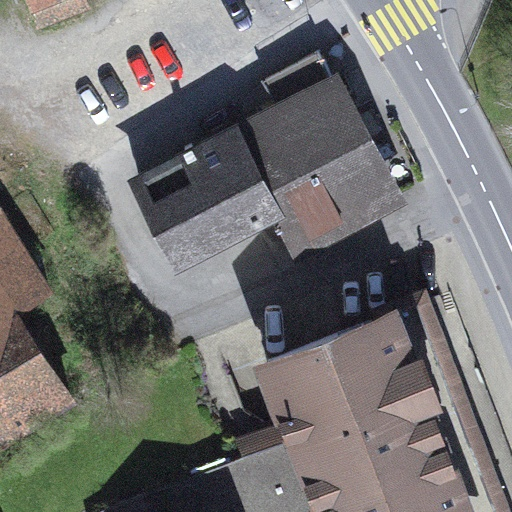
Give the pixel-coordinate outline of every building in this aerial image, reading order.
[(84,0),(39,0),(47,19),(86,4),(84,0)] [(275,209),(293,243),(311,233),(341,218),(391,192),(319,53),(265,81),(278,107),(141,177),(182,257),(275,209)] [(51,288),(0,207),(0,444),(73,399),(16,310),(51,288)] [(311,233),(316,243),(346,227),(341,218),(311,233)] [(290,418),(297,437),(245,457),(98,511),(495,511),(418,304),(268,360),(290,418)] [(245,457),(297,437),(290,418),(238,438),(245,457)]
